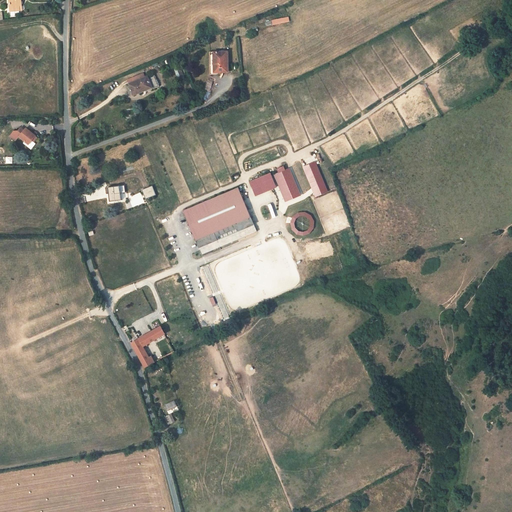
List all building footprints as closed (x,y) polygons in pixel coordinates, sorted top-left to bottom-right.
[(9,0),(10,11),(19,10),(19,6),(22,6),(20,0),(9,0)] [(228,72),(227,52),(210,52),(210,75),(218,74),(218,73),(228,72)] [(147,77),(153,90),(159,87),(154,74),(147,77)] [(147,77),(129,84),(133,95),(145,90),(146,92),(153,90),(147,77)] [(25,130),(22,128),(19,131),(15,131),(11,136),(17,141),(19,137),(29,144),(32,140),(34,142),(38,137),(26,129),(25,130)] [(316,161),(303,167),(316,197),(329,191),(316,161)] [(271,172),(249,181),(256,196),(279,186),(286,202),(302,195),(291,168),(286,170),(284,166),(277,169),(279,172),(272,175),(271,172)] [(119,186),(108,188),(109,198),(110,198),(111,202),(121,200),(121,199),(120,191),(119,186)] [(142,190),(146,199),(156,195),(152,186),(142,190)] [(239,187),(183,210),(202,255),(258,231),(239,187)] [(131,343),(145,367),(154,362),(151,356),(148,358),(144,350),(146,350),(144,346),(145,345),(164,334),(160,326),(131,343)] [(174,401),(164,405),(167,411),(177,406),(174,401)]
